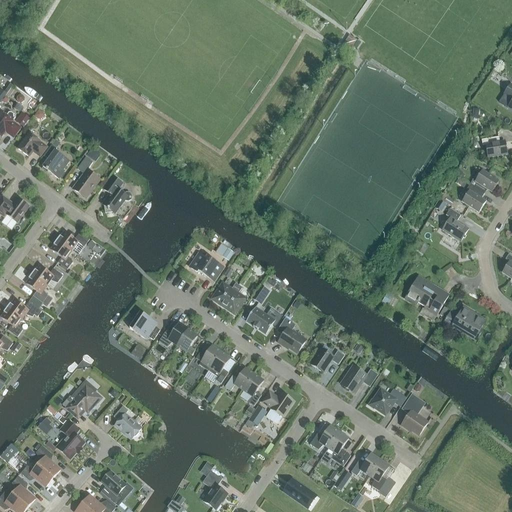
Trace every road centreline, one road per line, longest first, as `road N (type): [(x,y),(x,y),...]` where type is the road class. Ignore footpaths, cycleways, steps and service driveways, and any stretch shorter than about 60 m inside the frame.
road 1 (residential): [(161,288),(321,397)]
road 2 (residential): [(244,511),(321,397)]
road 3 (residential): [(511,313),(491,297),(481,246),(511,199)]
